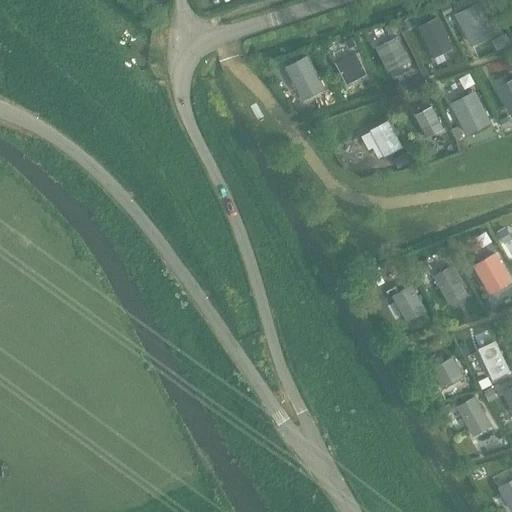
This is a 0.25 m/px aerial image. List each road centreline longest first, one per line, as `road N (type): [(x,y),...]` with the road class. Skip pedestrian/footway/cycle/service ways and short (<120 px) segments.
road 1 (unclassified): [(330,477),(277,359),(234,217),(182,109),(181,81),(201,46),(339,0)]
road 2 (unclassified): [(0,116),(100,173),(330,477)]
